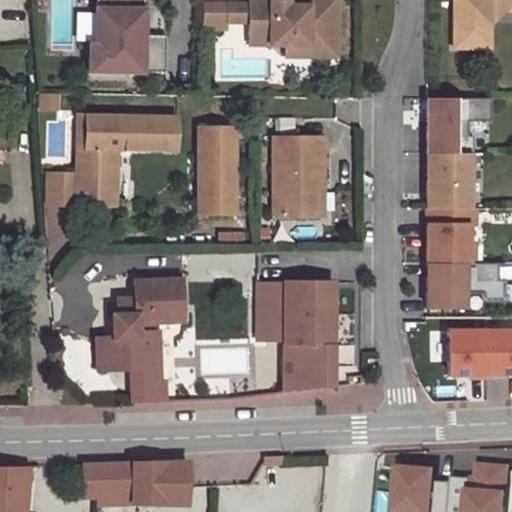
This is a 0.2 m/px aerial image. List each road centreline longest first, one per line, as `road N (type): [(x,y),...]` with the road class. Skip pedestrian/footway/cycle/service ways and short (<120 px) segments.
road 1 (residential): [(410,0),(387,80),(396,425)]
road 2 (unclassified): [(0,442),(396,425)]
